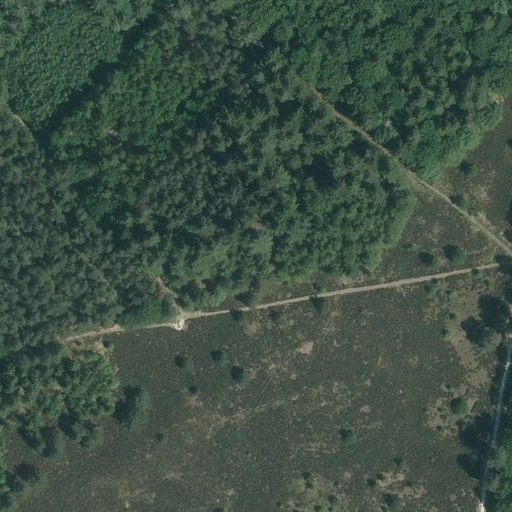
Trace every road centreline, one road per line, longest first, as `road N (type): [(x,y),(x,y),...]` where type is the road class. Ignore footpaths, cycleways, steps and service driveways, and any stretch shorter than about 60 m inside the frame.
road 1 (track): [(511,263),(181,315)]
road 2 (track): [(0,100),(162,280),(181,315)]
road 3 (track): [(297,64),(511,246)]
